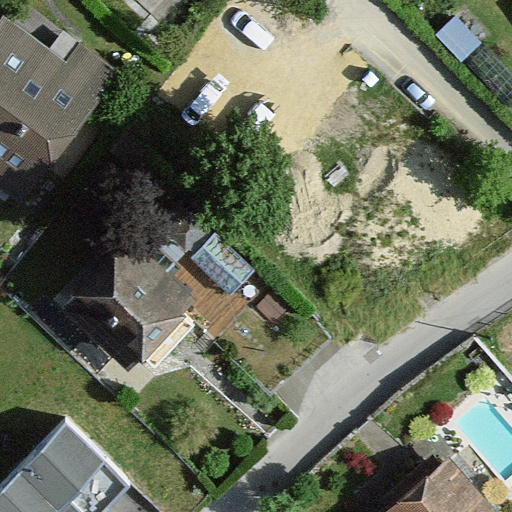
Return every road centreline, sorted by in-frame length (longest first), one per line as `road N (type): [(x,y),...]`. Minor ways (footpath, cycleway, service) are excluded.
road 1 (residential): [(511,296),(390,383),(263,511)]
road 2 (residential): [(511,142),(391,42),(355,0)]
